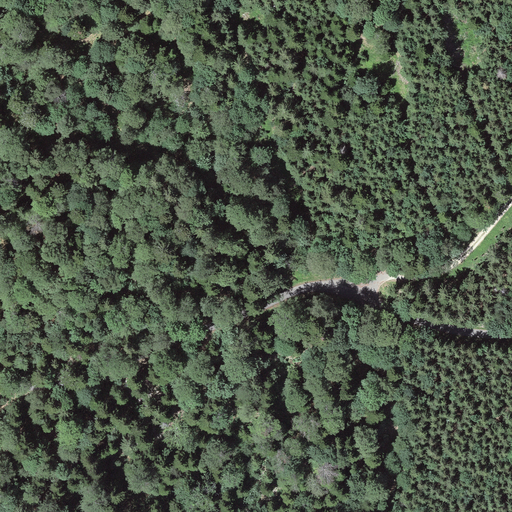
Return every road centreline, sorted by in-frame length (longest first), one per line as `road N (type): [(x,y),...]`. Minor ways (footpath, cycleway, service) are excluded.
road 1 (track): [(0,388),(97,373),(313,286),(352,292),(432,325),(511,332)]
road 2 (track): [(352,292),(377,278),(421,276),(452,264),(511,199)]
